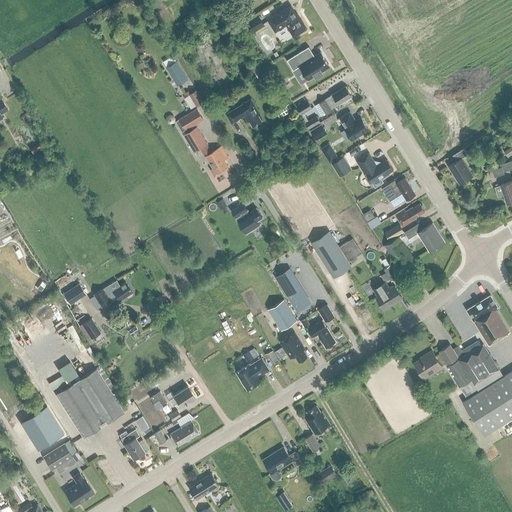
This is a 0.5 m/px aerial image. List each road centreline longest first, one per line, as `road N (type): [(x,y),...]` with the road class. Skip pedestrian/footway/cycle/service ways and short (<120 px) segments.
road 1 (tertiary): [(104,511),(412,320),(480,257)]
road 2 (unclassified): [(480,257),(317,0)]
